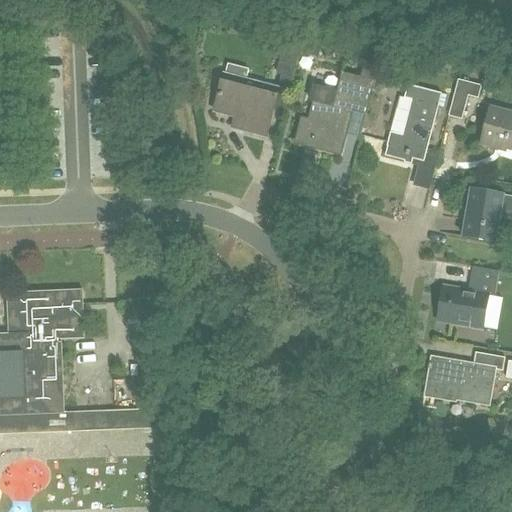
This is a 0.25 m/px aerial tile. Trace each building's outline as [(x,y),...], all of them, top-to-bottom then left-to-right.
[(225,75),(215,111),(247,120),(244,130),(266,136),(273,111),(277,96),(288,99),(294,78),(304,40),(287,36),(278,75),(282,76),(278,90),(246,81),(249,71),(228,66),(226,76),(225,75)] [(364,65),(361,78),(375,81),(378,69),(364,65)] [(299,131),(296,144),(309,147),(340,155),(344,138),(351,111),(367,115),(374,89),(376,81),(375,81),(361,78),(342,72),(337,90),(314,84),(310,98),(313,99),(308,121),(302,119),(299,131)] [(376,81),(374,89),(379,91),(384,88),(386,82),(376,79),(376,81)] [(459,80),(440,153),(450,117),(462,120),(469,96),(479,99),(482,86),(459,80)] [(440,153),(428,150),(442,94),(408,86),(405,99),(400,98),(391,133),(387,147),(389,148),(387,155),(405,160),(404,163),(411,165),(413,159),(436,165),(432,182),(440,153)] [(511,113),(491,108),(481,145),(495,149),(496,146),(511,150),(511,113)] [(511,197),(471,190),(463,237),(495,243),(500,214),(511,216),(511,197)] [(495,298),(499,273),(473,268),(469,293),(443,288),(438,322),(483,329),(488,297),(495,298)] [(0,435),(145,430),(144,410),(77,413),(65,413),(62,343),(58,343),(58,340),(75,339),(85,339),(84,313),(83,307),(83,304),(83,299),(83,291),(7,294),(9,335),(0,334),(0,435)] [(141,314),(152,314),(163,313),(163,299),(140,300),(141,314)] [(443,397),(458,399),(458,401),(490,406),(496,371),(503,372),(505,358),(475,353),(473,365),(432,358),(425,398),(442,401),(443,397)] [(168,429),(167,403),(155,404),(155,410),(156,429),(168,429)]
